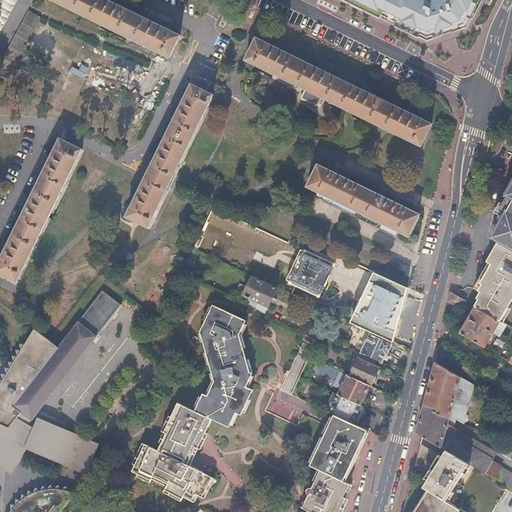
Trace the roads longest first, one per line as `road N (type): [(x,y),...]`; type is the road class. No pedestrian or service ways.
road 1 (secondary): [(482,96),(378,511)]
road 2 (residential): [(482,96),(287,0)]
